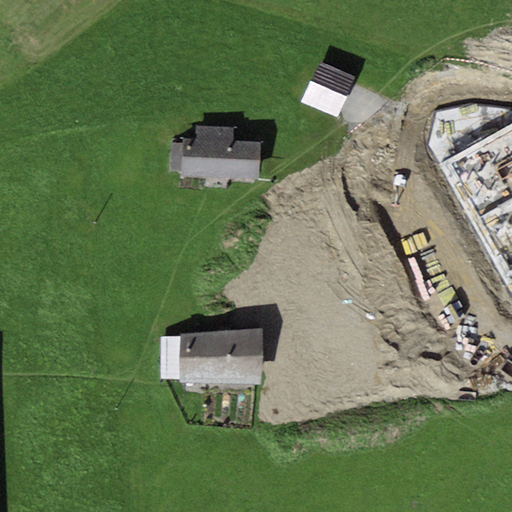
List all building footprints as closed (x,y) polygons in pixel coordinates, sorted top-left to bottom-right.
[(337,117),(354,77),(319,62),(302,102),(337,117)] [(181,173),(181,176),(259,179),(260,142),(234,141),(235,127),(195,126),(194,140),(182,140),(182,144),(181,173)] [(511,126),(441,163),(511,298),(511,126)] [(181,173),(182,144),(171,144),(170,172),(181,173)] [(180,383),(261,384),(262,329),(181,335),(180,383)]
